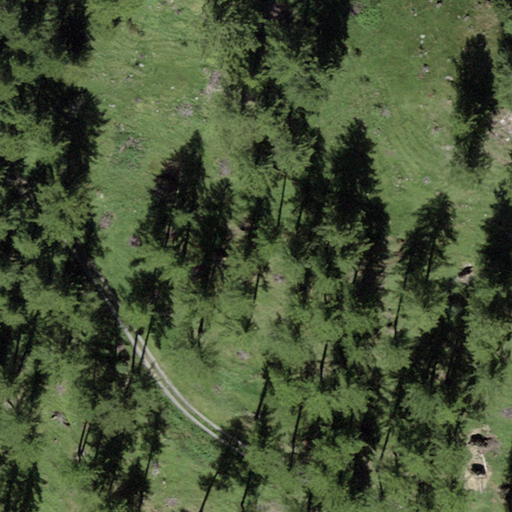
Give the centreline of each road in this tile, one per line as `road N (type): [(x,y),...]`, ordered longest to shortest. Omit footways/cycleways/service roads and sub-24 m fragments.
road 1 (track): [(400,511),(265,465),(165,384),(53,164),(0,140)]
road 2 (track): [(119,0),(168,39),(217,0)]
